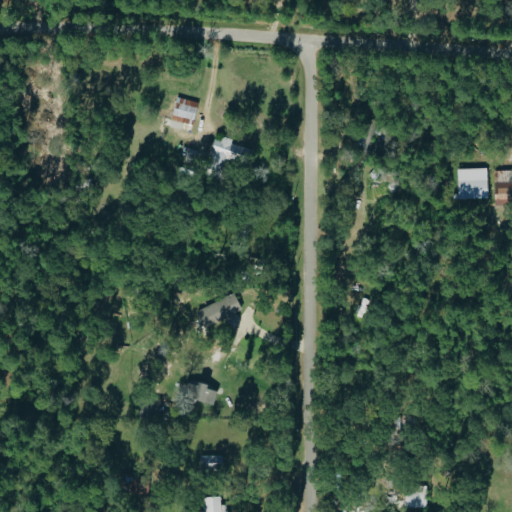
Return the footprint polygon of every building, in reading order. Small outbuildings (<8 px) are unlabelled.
[(180,129),(182,122),(189,125),(196,103),(175,97),(166,125),(180,129)] [(249,149),(228,143),(229,139),(220,136),(218,141),(211,138),(206,156),(243,167),(249,149)] [(454,169),(455,199),(486,198),(485,168),(454,169)] [(511,180),(511,170),(492,171),(493,199),(511,197),(511,180)] [(240,311),(232,294),(194,311),(201,328),(240,311)] [(215,389),(185,381),(181,397),(211,405),(215,389)] [(158,399),(137,398),(136,420),(157,420),(158,399)] [(402,507),(424,508),(425,487),(403,486),(402,507)] [(201,497),(201,511),(223,511),(223,505),(218,506),(217,497),(201,497)]
